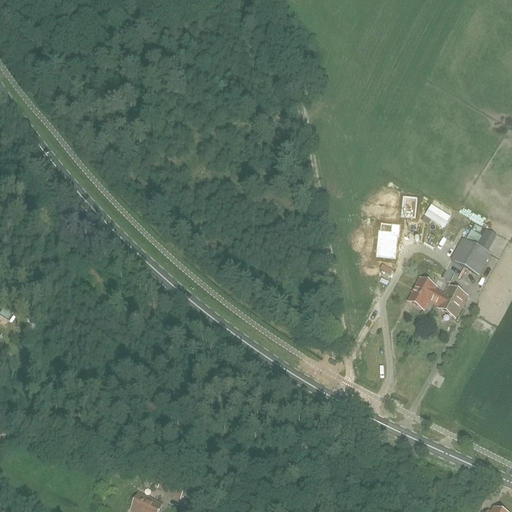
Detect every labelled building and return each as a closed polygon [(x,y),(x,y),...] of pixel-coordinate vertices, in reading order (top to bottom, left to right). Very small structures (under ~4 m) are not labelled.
[(444,211),(432,233),(438,237),(450,214),(444,211)] [(378,231),(376,257),(395,259),(398,237),(399,237),(400,226),(391,225),(391,232),(380,231),(378,231)] [(489,255),(497,239),(485,233),(482,239),(472,233),(468,239),(478,244),(476,248),(489,255)] [(468,239),(466,242),(462,240),(450,262),(479,278),(491,256),(489,255),(476,248),(478,244),(468,239)] [(421,280),(408,303),(423,311),(428,302),(439,308),(438,309),(455,319),(467,297),(450,288),(445,296),(435,290),(436,288),(421,280)] [(164,492),(181,500),(187,488),(170,480),(164,492)] [(138,494),(130,511),(159,511),(163,505),(138,494)]
